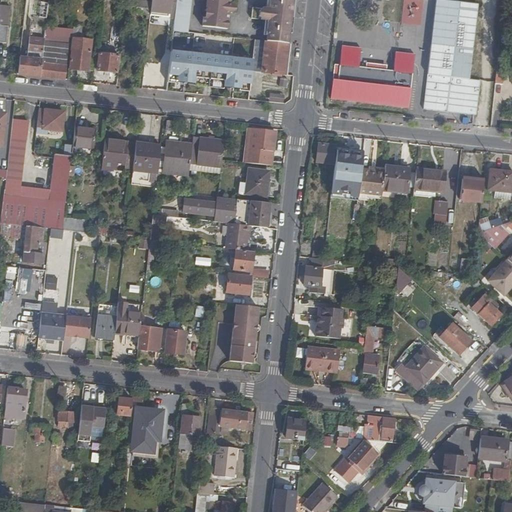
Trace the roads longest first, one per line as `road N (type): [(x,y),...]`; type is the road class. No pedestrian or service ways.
road 1 (residential): [(302,120),(0,86)]
road 2 (residential): [(270,391),(302,120)]
road 3 (residential): [(0,361),(270,391)]
road 4 (residential): [(302,120),(480,141)]
road 5 (residential): [(270,391),(446,414)]
road 6 (residential): [(480,141),(495,0)]
road 7 (tertiary): [(446,414),(360,511)]
road 8 (residential): [(302,120),(315,0)]
road 9 (residential): [(258,511),(270,391)]
